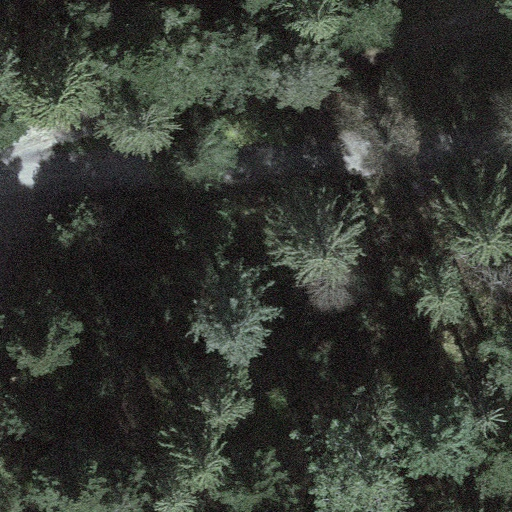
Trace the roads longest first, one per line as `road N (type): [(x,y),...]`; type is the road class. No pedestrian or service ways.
road 1 (track): [(0,308),(20,195),(511,56)]
road 2 (track): [(511,167),(328,171),(0,199)]
